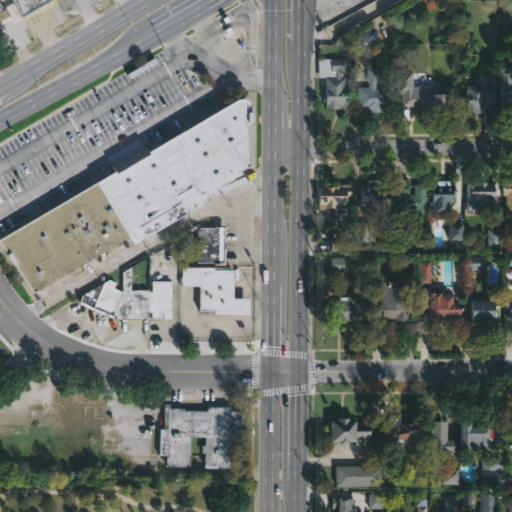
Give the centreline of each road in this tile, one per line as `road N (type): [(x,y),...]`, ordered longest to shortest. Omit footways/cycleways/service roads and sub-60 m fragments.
road 1 (tertiary): [(275,374),(72,359),(39,342),(0,302)]
road 2 (secondary): [(298,375),(299,150)]
road 3 (tertiary): [(511,371),(298,375)]
road 4 (residential): [(511,148),(299,150)]
road 5 (primary): [(0,122),(159,30)]
road 6 (primary): [(151,0),(6,83)]
road 7 (secondary): [(275,374),(271,511)]
road 8 (secondary): [(272,150),(273,284)]
